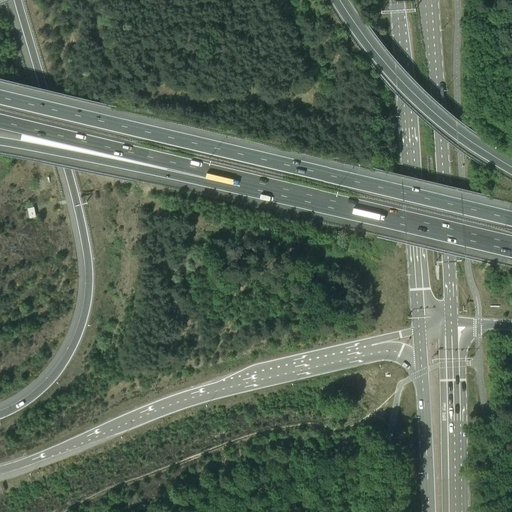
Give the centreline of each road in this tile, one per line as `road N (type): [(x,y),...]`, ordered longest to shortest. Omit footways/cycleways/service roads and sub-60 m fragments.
road 1 (motorway): [(511,218),(0,97)]
road 2 (motorway): [(14,0),(70,185),(87,278),(77,332),(59,365),(0,413)]
road 3 (motorway): [(0,472),(192,396),(359,351)]
road 4 (primary): [(397,0),(419,331)]
road 5 (primary): [(451,321),(427,0)]
road 6 (motorway): [(0,121),(272,189)]
road 7 (motorway): [(0,141),(272,189)]
road 8 (motorway): [(511,171),(409,94),(334,0)]
road 9 (motorway): [(272,189),(511,247)]
road 10 (primary): [(421,365),(428,511)]
road 11 (motorway): [(494,325),(478,338),(453,441)]
road 12 (primary): [(453,441),(451,321)]
